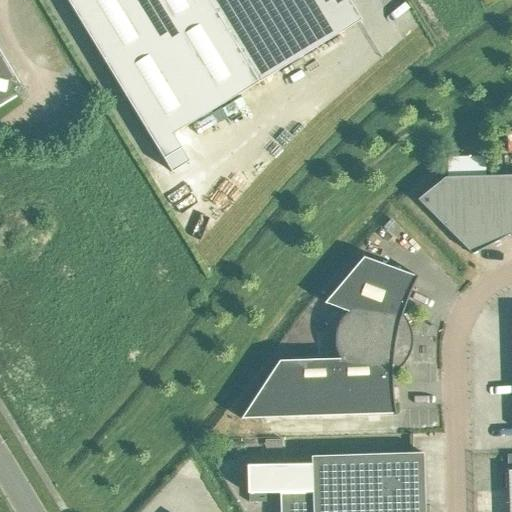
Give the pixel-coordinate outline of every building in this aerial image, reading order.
[(360,21),(346,0),(65,0),(162,160),(180,149),(172,135),(257,84),(360,21)] [(0,104),(14,96),(12,93),(13,88),(17,86),(0,58),(0,104)] [(493,170),(511,170),(511,153),(493,154),(493,170)] [(416,200),(470,255),(507,236),(511,235),(511,176),(443,178),(416,200)] [(414,282),(417,277),(416,276),(415,278),(362,258),(323,304),(346,313),(345,314),(343,317),(341,319),(339,322),(337,326),(336,329),(335,331),(335,332),(334,336),(334,339),(334,343),(334,345),(335,348),(335,350),(336,353),(337,357),(339,360),(278,362),(239,420),(393,415),(393,416),(394,416),(394,410),(393,406),(392,400),(392,394),(391,387),(391,381),(391,374),(395,372),(397,370),(400,367),(403,363),(406,359),(407,357),(408,355),(409,351),(410,348),(410,346),(410,344),(410,341),(410,339),(410,337),(409,332),(409,330),(408,328),(407,325),(406,323),(405,321),(404,319),(402,317),(401,316),(403,307),(407,298),(409,293),(412,287),(414,282)] [(292,494),(292,511),(423,511),(422,454),(309,457),(311,493),(292,494)] [(243,465),(244,493),(309,491),(308,463),(243,465)]
